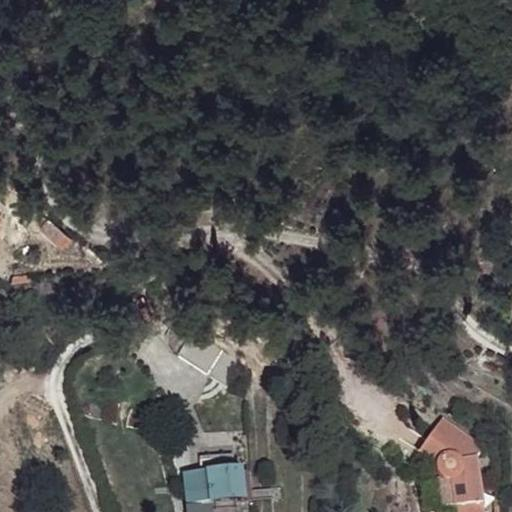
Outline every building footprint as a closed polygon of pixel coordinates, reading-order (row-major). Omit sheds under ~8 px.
[(389,388),(377,400),(390,412),(401,400),(389,388)] [(450,414),(427,447),(445,456),(444,460),(445,463),(446,466),(448,468),(451,470),(453,472),(461,471),(466,498),(492,495),(482,452),(489,443),(450,414)] [(453,472),(457,500),(463,498),(466,498),(461,471),(453,472)] [(193,477),(194,511),(241,511),(242,503),(257,503),(256,472),(193,477)] [(463,498),(465,511),(495,511),(495,510),(492,495),(466,498),(463,498)]
